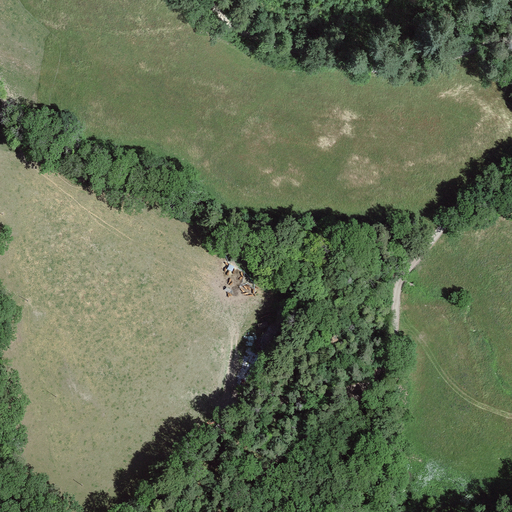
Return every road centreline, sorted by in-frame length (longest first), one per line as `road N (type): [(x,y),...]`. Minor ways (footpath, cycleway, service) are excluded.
road 1 (track): [(218,511),(263,460),(369,395),(390,344),(398,280),(511,163)]
road 2 (track): [(206,0),(265,43),(355,64),(426,62),(511,39)]
